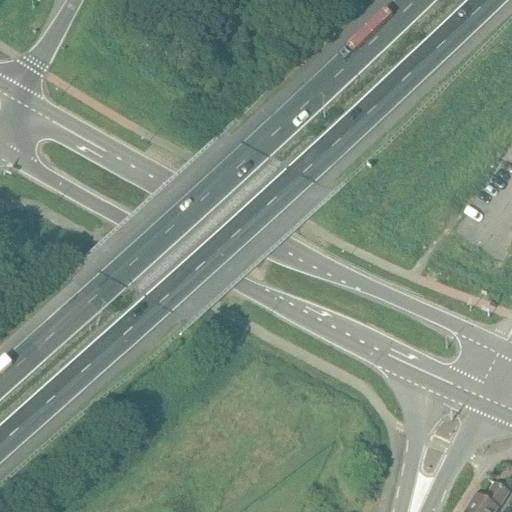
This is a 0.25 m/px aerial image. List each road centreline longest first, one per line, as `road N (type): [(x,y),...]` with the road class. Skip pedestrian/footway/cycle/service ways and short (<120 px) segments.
road 1 (motorway): [(0,443),(485,0)]
road 2 (motorway): [(412,0),(0,379)]
road 3 (primary): [(511,354),(341,274),(21,96)]
road 4 (primary): [(0,149),(467,400)]
road 5 (primary): [(413,511),(467,400)]
